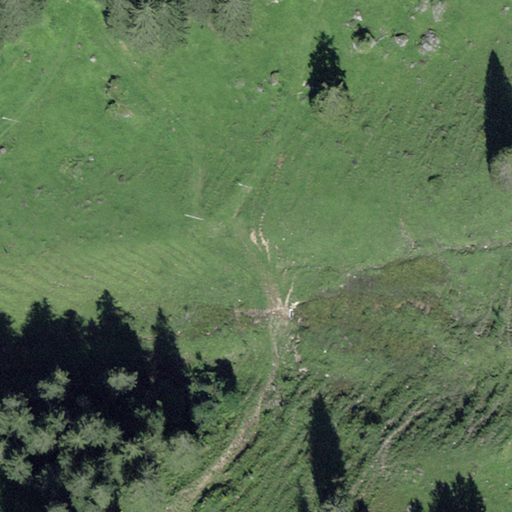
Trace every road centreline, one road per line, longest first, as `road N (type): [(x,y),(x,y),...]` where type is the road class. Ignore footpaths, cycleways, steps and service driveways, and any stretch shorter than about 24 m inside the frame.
road 1 (track): [(0,136),(61,57),(78,18),(91,21),(187,139),(202,230),(222,239),(237,197),(290,111),(320,0)]
road 2 (track): [(170,511),(227,453),(260,400),(276,346),(259,270),(222,239)]
